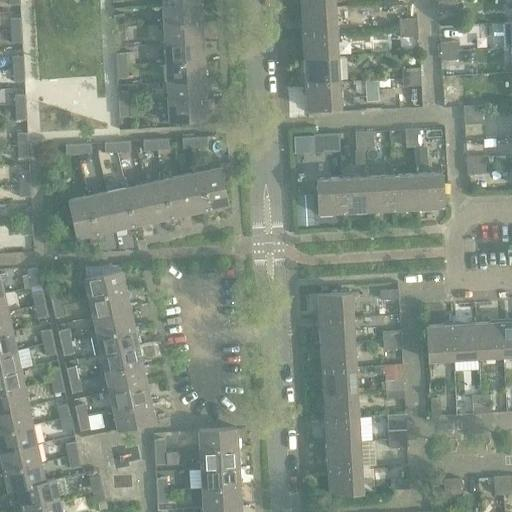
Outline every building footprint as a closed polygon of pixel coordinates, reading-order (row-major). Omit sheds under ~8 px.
[(334,0),(300,0),(301,9),(335,7),(334,0)] [(456,0),(443,1),(438,1),(439,10),(456,9),(456,0)] [(200,3),(162,6),(164,25),(202,23),(200,3)] [(335,7),(301,9),(302,34),(337,32),(335,7)] [(113,15),(114,28),(124,27),(123,14),(113,15)] [(10,18),(11,31),(22,30),(21,17),(10,18)] [(399,20),(399,28),(417,27),(417,19),(399,20)] [(202,23),(164,25),(165,44),(203,42),(202,23)] [(124,27),(114,28),(114,40),(125,40),(124,27)] [(417,27),(399,28),(400,37),(418,36),(417,27)] [(22,30),(11,31),(12,44),(22,43),(22,30)] [(337,32),(302,34),(304,59),(338,57),(337,32)] [(203,42),(165,44),(166,63),(204,61),(203,42)] [(440,43),(440,51),(458,50),(458,42),(440,43)] [(458,50),(440,51),(441,60),(459,59),(458,50)] [(115,53),(116,66),(126,65),(126,53),(115,53)] [(13,56),(13,69),(24,68),(23,56),(13,56)] [(338,57),(304,59),(305,84),(339,81),(338,57)] [(204,61),(166,63),(167,82),(205,80),(204,61)] [(126,65),(116,66),(117,79),(127,78),(126,65)] [(24,68),(13,69),(14,82),(25,81),(24,68)] [(402,69),(402,78),(420,77),(420,68),(402,69)] [(420,77),(402,78),(403,87),(421,86),(420,77)] [(205,80),(167,82),(168,101),(206,99),(205,80)] [(339,81),(305,84),(307,109),(341,107),(339,81)] [(117,92),(118,104),(129,104),(128,91),(117,92)] [(15,95),(16,107),(26,107),(25,94),(15,95)] [(206,99),(168,101),(169,121),(207,119),(206,99)] [(129,104),(118,104),(119,117),(129,116),(129,104)] [(463,107),(464,116),(482,115),(481,106),(463,107)] [(26,107),(16,107),(16,120),(27,120),(26,107)] [(482,115),(464,116),(464,124),(482,123),(482,115)] [(415,147),(414,129),(405,130),(406,148),(415,147)] [(422,129),(414,129),(415,147),(423,147),(422,129)] [(373,131),(364,132),(365,150),(374,149),(373,131)] [(17,133),(18,146),(28,145),(27,132),(17,133)] [(365,150),(364,132),(355,132),(356,150),(365,150)] [(323,134),(314,135),(315,153),(324,152),(323,134)] [(207,136),(195,137),(195,147),(208,147),(207,136)] [(195,147),(195,137),(182,138),(182,148),(195,147)] [(168,138),(156,139),(156,150),(169,149),(168,138)] [(156,150),(156,139),(143,140),(144,150),(156,150)] [(117,152),(117,141),(104,142),(105,152),(117,152)] [(130,141),(117,141),(117,152),(130,151),(130,141)] [(79,154),(78,143),(65,144),(66,155),(79,154)] [(91,143),(78,143),(79,154),(91,153),(91,143)] [(28,145),(18,146),(18,158),(29,158),(28,145)] [(423,147),(415,147),(416,163),(427,163),(426,146),(423,147)] [(466,157),(467,166),(485,165),(484,156),(466,157)] [(485,165),(467,166),(467,175),(485,173),(485,165)] [(220,167),(200,171),(211,217),(218,216),(216,207),(228,204),(220,167)] [(19,171),(20,184),(30,184),(30,171),(19,171)] [(200,171),(182,175),(190,213),(201,210),(203,219),(211,217),(200,171)] [(442,173),(416,174),(418,208),(443,207),(442,173)] [(416,174),(391,175),(393,210),(418,208),(416,174)] [(182,175),(163,180),(173,225),(180,224),(179,215),(190,213),(182,175)] [(391,175),(366,177),(368,211),(393,210),(391,175)] [(366,177),(342,178),(344,212),(368,211),(366,177)] [(344,212),(342,178),(316,180),(318,214),(344,212)] [(163,180),(144,184),(152,221),(164,218),(166,227),(173,225),(163,180)] [(30,184),(20,184),(21,197),(31,196),(30,184)] [(144,184),(125,188),(136,234),(143,232),(141,223),(152,221),(144,184)] [(125,188),(107,192),(115,229),(126,227),(128,235),(136,234),(125,188)] [(107,192),(88,196),(98,242),(105,240),(104,232),(115,229),(107,192)] [(98,242),(88,196),(68,200),(77,238),(89,235),(91,244),(98,242)] [(21,210),(22,223),(33,222),(32,209),(21,210)] [(33,222),(22,223),(23,235),(33,235),(33,222)] [(84,278),(89,298),(126,290),(121,270),(84,278)] [(41,285),(39,272),(28,275),(31,287),(41,285)] [(126,290),(89,298),(93,317),(130,308),(126,290)] [(398,290),(380,291),(381,300),(398,299),(398,290)] [(33,294),(35,306),(46,304),(43,291),(33,294)] [(49,294),(52,306),(62,304),(59,291),(49,294)] [(317,294),(319,320),(353,318),(351,292),(317,294)] [(0,314),(8,312),(4,294),(0,294),(0,314)] [(46,304),(35,306),(38,319),(48,316),(46,304)] [(62,304),(52,306),(54,318),(65,316),(62,304)] [(130,308),(93,317),(97,335),(134,327),(130,308)] [(8,312),(0,314),(0,332),(12,330),(8,312)] [(353,318),(319,320),(320,344),(354,342),(353,318)] [(511,320),(501,321),(503,356),(511,355),(511,320)] [(501,321),(476,323),(478,357),(503,356),(501,321)] [(476,323),(452,324),(454,359),(478,357),(476,323)] [(454,359),(452,324),(426,326),(428,360),(454,359)] [(134,327),(97,335),(101,354),(138,346),(134,327)] [(41,331),(44,344),(54,342),(51,329),(41,331)] [(57,331),(60,343),(70,341),(67,329),(57,331)] [(0,353),(16,350),(12,330),(0,332),(0,353)] [(382,332),(383,341),(401,340),(400,331),(382,332)] [(401,340),(383,341),(383,349),(401,348),(401,340)] [(70,341),(60,343),(63,356),(73,354),(70,341)] [(54,342),(44,344),(46,356),(56,354),(54,342)] [(354,342),(320,344),(322,369),(356,367),(354,342)] [(138,346),(101,354),(105,373),(142,365),(138,346)] [(16,350),(0,353),(0,373),(20,369),(16,350)] [(142,365),(105,373),(109,392),(146,383),(142,365)] [(65,369),(68,381),(78,379),(76,366),(65,369)] [(49,369),(52,382),(62,379),(59,367),(49,369)] [(356,367),(322,369),(323,394),(357,392),(356,367)] [(0,392),(25,388),(20,369),(0,373),(0,392)] [(62,379),(52,382),(54,394),(65,391),(62,379)] [(78,379),(68,381),(71,393),(81,391),(78,379)] [(385,381),(386,390),(404,389),(403,380),(385,381)] [(146,383),(109,392),(114,410),(151,402),(146,383)] [(25,388),(0,392),(0,412),(29,406),(25,388)] [(404,389),(386,390),(386,399),(404,398),(404,389)] [(357,392),(323,394),(324,419),(359,417),(357,392)] [(482,413),(481,395),(472,396),(473,414),(482,413)] [(489,395),(481,395),(482,413),(490,413),(489,395)] [(439,398),(430,398),(431,416),(440,416),(439,398)] [(151,402),(114,410),(118,430),(155,422),(151,402)] [(57,406),(60,419),(70,417),(67,404),(57,406)] [(74,406),(76,419),(87,416),(84,404),(74,406)] [(0,432),(33,425),(29,406),(0,412),(0,432)] [(87,416),(76,419),(79,431),(89,429),(87,416)] [(70,417),(60,419),(63,431),(73,429),(70,417)] [(359,417),(324,419),(326,443),(360,441),(359,417)] [(33,425),(0,432),(0,451),(37,444),(33,425)] [(198,430),(199,450),(238,448),(236,428),(198,430)] [(388,431),(388,440),(406,439),(406,430),(388,431)] [(153,440),(154,452),(164,452),(164,439),(153,440)] [(406,439),(388,440),(389,448),(407,447),(406,439)] [(360,441),(326,443),(327,468),(362,466),(360,441)] [(65,444),(68,457),(78,454),(76,442),(65,444)] [(0,463),(0,471),(41,463),(37,444),(0,451),(0,453),(2,463),(0,463)] [(238,448),(199,450),(201,469),(239,467),(238,448)] [(164,452),(154,452),(155,465),(165,465),(164,452)] [(78,454),(68,457),(71,469),(81,466),(78,454)] [(41,463),(0,471),(0,479),(5,478),(8,490),(18,488),(18,487),(45,481),(41,463)] [(362,466),(327,468),(329,493),(363,492),(362,466)] [(239,467),(201,469),(202,488),(240,486),(239,467)] [(90,478),(92,491),(103,488),(100,476),(90,478)] [(503,494),(502,476),(494,477),(495,495),(503,494)] [(511,490),(511,476),(502,476),(503,494),(511,493),(511,490)] [(155,478),(156,491),(167,490),(166,478),(155,478)] [(11,501),(13,508),(59,498),(55,479),(45,481),(18,487),(18,488),(20,499),(11,501)] [(454,497),(452,479),(444,480),(445,498),(454,497)] [(461,479),(452,479),(454,497),(462,497),(461,479)] [(409,480),(391,481),(391,490),(409,489),(409,480)] [(240,486),(202,488),(203,507),(241,505),(240,486)] [(103,488),(92,491),(95,503),(105,501),(103,488)] [(167,490),(156,491),(157,504),(167,503),(167,490)] [(61,511),(59,498),(13,508),(13,511),(61,511)]
